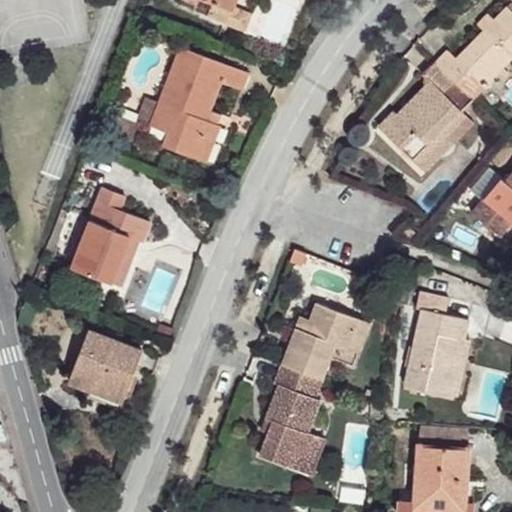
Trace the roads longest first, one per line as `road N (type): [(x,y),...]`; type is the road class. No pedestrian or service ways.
road 1 (residential): [(141,511),(345,59),(394,0)]
road 2 (residential): [(52,511),(0,308)]
